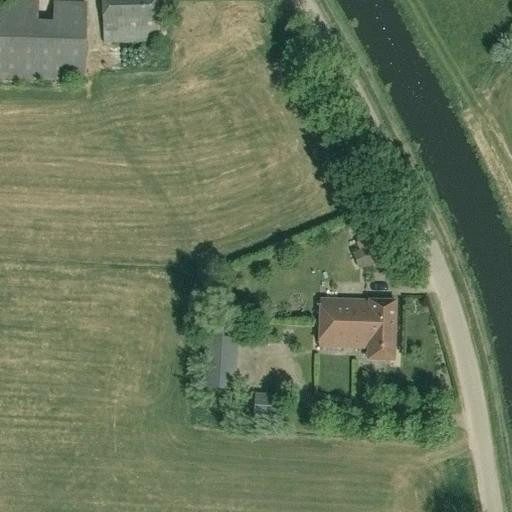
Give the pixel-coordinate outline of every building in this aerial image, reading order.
[(101,0),(103,43),(157,41),(156,25),(164,25),(163,13),(156,13),(155,0),(101,0)] [(37,2),(0,1),(0,78),(82,81),(84,4),(52,3),(52,22),(36,21),(37,2)] [(375,237),(357,244),(366,267),(384,259),(375,237)] [(393,335),(393,331),(394,301),(319,300),(318,324),(318,328),(363,329),(363,335),(393,335)] [(234,391),(238,325),(205,323),(201,388),(234,391)] [(367,360),(393,360),(393,335),(363,335),(363,329),(318,328),(317,348),(367,349),(367,360)] [(259,420),(281,422),(283,398),(261,397),(259,420)]
